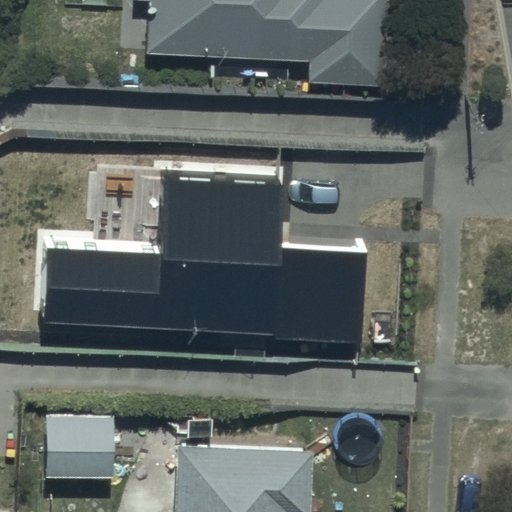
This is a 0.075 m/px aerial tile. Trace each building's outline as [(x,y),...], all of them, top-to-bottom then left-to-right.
[(149,0),(147,46),(308,54),(307,74),(378,78),(382,0),(149,0)] [(69,159),(0,159),(0,208),(70,208),(69,159)] [(157,255),(49,250),(46,323),(361,339),(365,255),(275,250),(278,180),(161,174),(157,255)] [(112,411),(43,412),(44,476),(113,475),(112,411)] [(308,511),(310,447),(176,444),(174,511),(308,511)]
